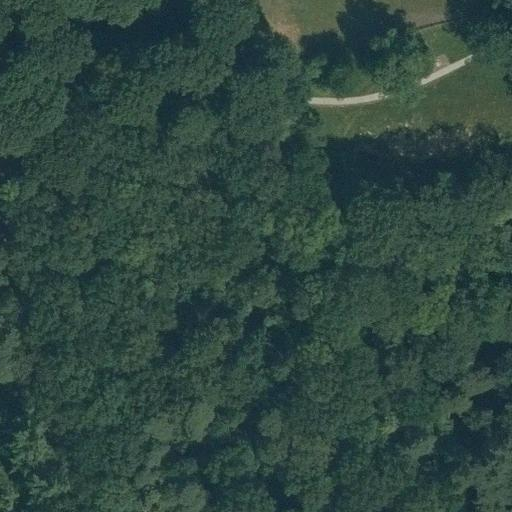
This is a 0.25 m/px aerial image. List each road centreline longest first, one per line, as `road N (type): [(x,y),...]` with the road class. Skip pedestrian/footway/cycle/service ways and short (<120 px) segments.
road 1 (track): [(415,511),(338,456),(306,444),(0,449)]
road 2 (track): [(0,188),(73,511)]
